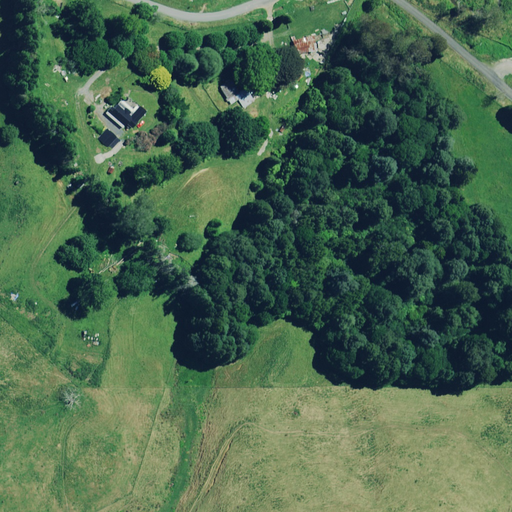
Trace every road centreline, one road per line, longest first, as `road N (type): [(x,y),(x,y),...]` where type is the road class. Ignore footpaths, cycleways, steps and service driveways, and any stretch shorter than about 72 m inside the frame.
road 1 (unclassified): [(398,0),(511,94)]
road 2 (unclassified): [(140,0),(195,17),(268,0)]
